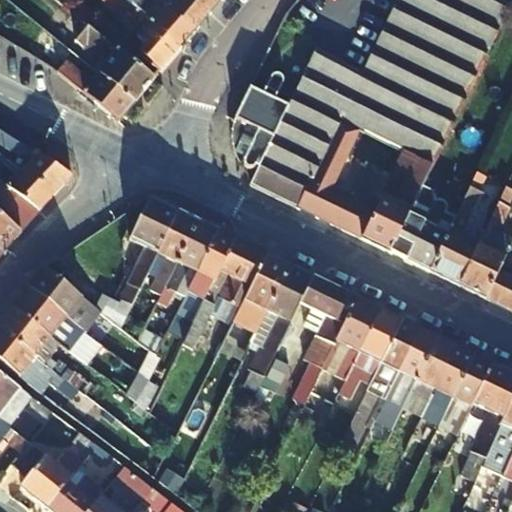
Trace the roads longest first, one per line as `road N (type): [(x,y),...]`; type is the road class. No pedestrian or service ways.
road 1 (residential): [(511,338),(171,174)]
road 2 (residential): [(171,174),(208,89),(270,0)]
road 3 (residential): [(0,288),(129,156)]
road 4 (residential): [(0,93),(129,156)]
